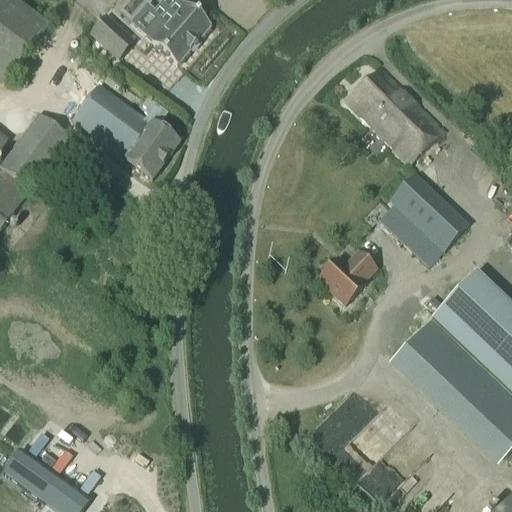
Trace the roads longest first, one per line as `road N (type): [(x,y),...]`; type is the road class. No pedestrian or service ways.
road 1 (unclassified): [(266,511),(246,313),(250,224),(278,132),(308,90),(385,27),(424,11),(511,4)]
road 2 (unclassified): [(193,511),(176,349),(178,194),(206,103),(244,44),(294,0)]
road 3 (track): [(511,474),(479,475),(364,370)]
